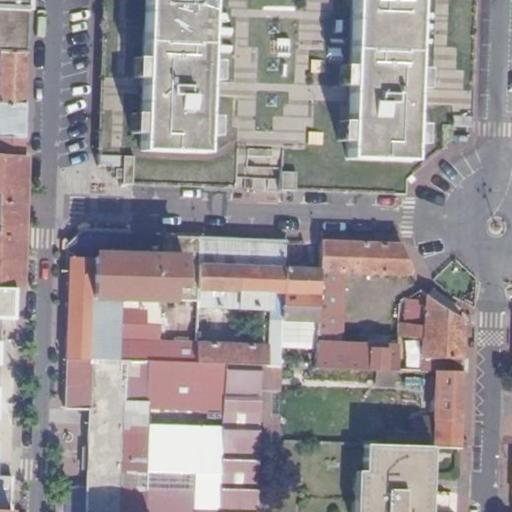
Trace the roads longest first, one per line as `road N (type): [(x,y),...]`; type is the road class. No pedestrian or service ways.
road 1 (residential): [(47,203),(498,227)]
road 2 (residential): [(36,511),(47,203)]
road 3 (tertiary): [(498,227),(488,511)]
road 4 (residential): [(506,0),(498,227)]
road 5 (residential): [(47,203),(54,0)]
